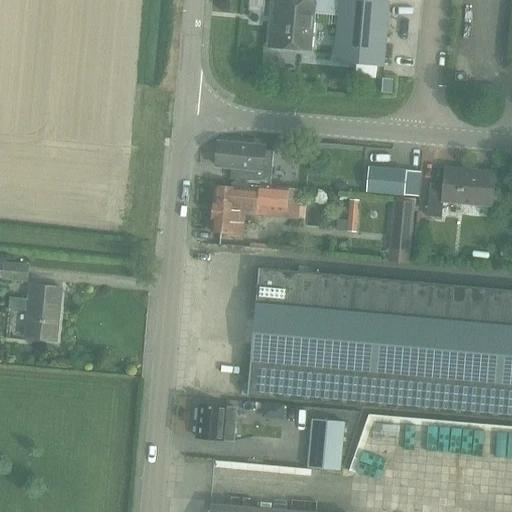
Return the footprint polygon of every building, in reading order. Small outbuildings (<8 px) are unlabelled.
[(360,0),(302,0),(302,3),(287,2),(285,24),(275,23),(273,43),(312,45),(314,14),(338,16),(334,62),(384,66),(390,2),(360,0)] [(382,79),(381,93),(392,93),(393,79),(382,79)] [(217,162),(216,166),(236,168),(234,183),(259,185),(259,186),(260,186),(264,187),(271,187),(273,164),(273,161),(274,153),(251,151),(251,147),(219,144),(217,162)] [(420,172),(369,168),(366,193),(418,197),(420,172)] [(430,184),(426,217),(441,218),(443,204),(491,208),(494,173),(446,169),(444,185),(430,184)] [(215,188),(211,231),(213,233),(233,234),(233,228),(244,229),(245,215),(254,216),(256,216),(257,210),(259,190),(259,186),(259,185),(234,183),(231,182),(230,184),(230,187),(217,186),(215,188)] [(335,182),(334,191),(347,192),(347,182),(335,182)] [(259,190),(257,210),(287,212),(287,211),(289,193),(289,189),(287,189),(271,187),(264,187),(260,186),(259,186),(259,190)] [(348,221),(347,232),(356,233),(359,201),(350,200),(349,212),(348,221)] [(409,265),(415,203),(394,201),(388,263),(409,265)] [(3,263),(1,279),(26,281),(28,266),(3,263)] [(511,291),(259,269),(248,396),(511,420),(511,291)] [(26,311),(23,338),(56,342),(62,289),(28,286),(27,299),(9,297),(8,310),(26,311)] [(274,404),(273,419),(283,420),(284,405),(274,404)] [(199,406),(196,438),(224,440),(233,441),(234,439),(235,430),(235,429),(236,409),(199,406)] [(311,420),(307,468),(341,470),(345,422),(311,420)]
